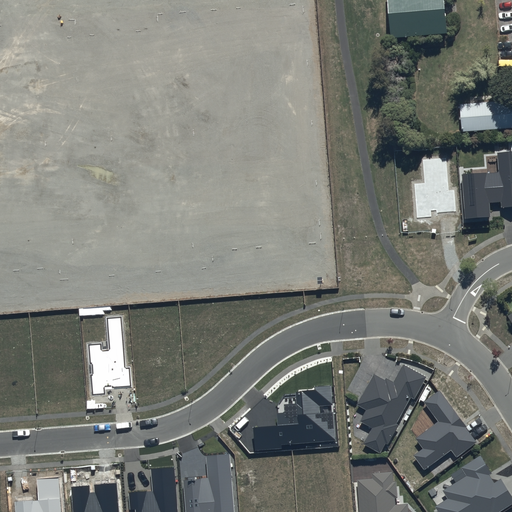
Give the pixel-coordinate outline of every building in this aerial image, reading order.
[(388,0),(392,40),(447,36),(444,0),(388,0)] [(0,256),(53,252),(55,276),(180,267),(178,245),(272,238),(254,5),(157,12),(159,38),(58,45),(56,22),(0,26),(0,256)] [(511,100),(461,105),(463,133),(511,129),(511,100)] [(511,206),(511,150),(497,152),(498,172),(462,174),(465,219),(490,217),(489,203),(501,202),(501,207),(511,206)] [(450,189),(447,157),(421,159),(423,182),(413,183),(416,219),(433,218),(432,211),(436,211),(437,213),(457,212),(455,189),(450,189)] [(177,268),(179,279),(207,274),(205,263),(177,268)] [(125,368),(121,316),(106,317),(108,349),(102,350),(102,343),(87,344),(91,396),(105,395),(105,390),(132,388),(130,367),(125,368)] [(70,366),(68,317),(50,318),(51,337),(44,337),(45,361),(34,361),(36,395),(53,394),(53,390),(75,389),(74,365),(70,366)] [(365,445),(382,454),(387,445),(389,446),(400,427),(397,425),(411,399),(415,401),(427,379),(404,367),(395,384),(387,379),(386,381),(375,375),(357,407),(366,412),(360,423),(373,430),(365,445)] [(332,405),(331,385),(315,386),(315,390),(296,392),(297,404),(284,404),(285,412),(276,413),(277,426),(253,427),(254,451),(282,449),(282,445),(336,441),(334,412),(319,413),(319,406),(332,405)] [(439,424),(417,441),(424,450),(414,457),(425,472),(453,452),(458,459),(478,445),(467,430),(468,429),(441,392),(424,404),(439,424)] [(235,511),(230,454),(206,456),(207,477),(183,479),(185,511),(235,511)] [(493,476),(481,457),(462,469),(467,477),(442,492),(448,501),(436,508),(437,511),(503,511),(511,507),(511,496),(502,480),(495,485),(491,478),(493,476)] [(177,511),(174,466),(149,468),(151,490),(128,491),(129,510),(135,510),(135,511),(177,511)] [(374,481),(359,482),(361,511),(410,511),(409,505),(397,506),(397,501),(399,500),(398,483),(395,483),(394,474),(374,476),(374,481)] [(62,511),(61,475),(35,476),(36,499),(14,500),(14,511),(62,511)] [(118,511),(116,483),(94,484),(94,492),(90,493),(89,486),(71,487),(73,511),(118,511)]
